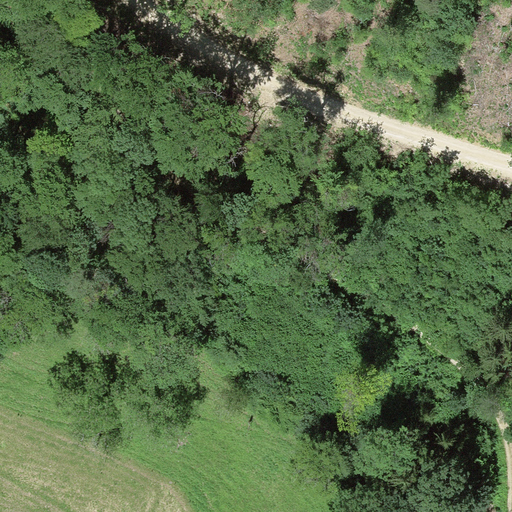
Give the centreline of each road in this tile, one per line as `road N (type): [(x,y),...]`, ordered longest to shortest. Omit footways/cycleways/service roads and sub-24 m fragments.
road 1 (track): [(511,502),(506,426),(472,377),(430,337),(159,141),(42,0)]
road 2 (track): [(148,0),(211,50),(329,114),(511,164)]
